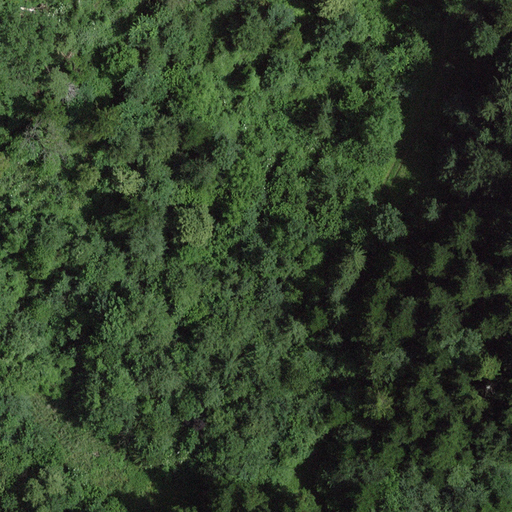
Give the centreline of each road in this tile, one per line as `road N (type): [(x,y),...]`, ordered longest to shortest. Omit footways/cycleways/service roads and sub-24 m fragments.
road 1 (track): [(335,511),(338,388),(379,229),(470,0)]
road 2 (track): [(207,511),(233,499),(340,492)]
